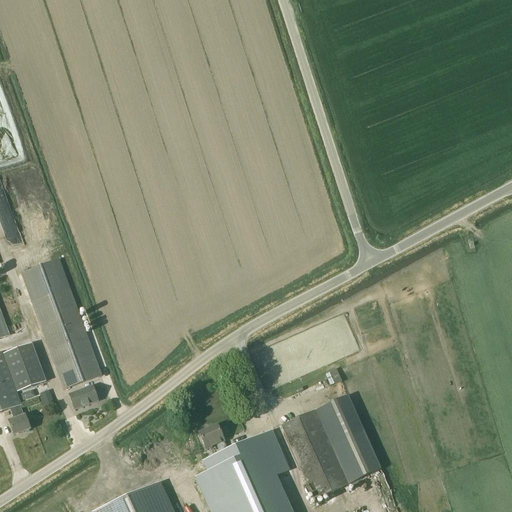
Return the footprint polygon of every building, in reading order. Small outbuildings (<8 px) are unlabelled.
[(33,211),(24,224),(28,227),(26,231),(38,240),(50,223),(33,211)] [(22,274),(64,390),(102,377),(59,260),(22,274)] [(0,340),(10,337),(0,310),(0,340)] [(32,345),(3,356),(17,394),(46,383),(32,345)] [(25,417),(23,417),(20,407),(21,406),(17,394),(3,356),(2,353),(0,353),(0,413),(10,410),(14,421),(8,423),(13,436),(30,430),(25,417)] [(341,369),(328,373),(332,386),(345,382),(341,369)] [(69,396),(74,411),(98,402),(93,387),(69,396)] [(40,393),(43,405),(54,403),(51,391),(40,393)] [(315,501),(380,471),(381,471),(348,398),(282,427),(315,501)] [(216,446),(220,455),(228,452),(224,442),(217,427),(200,435),(206,450),(216,446)] [(290,474),(272,433),(206,463),(210,473),(198,478),(212,511),(282,511),(270,484),(290,474)] [(173,511),(160,481),(95,508),(96,511),(173,511)]
